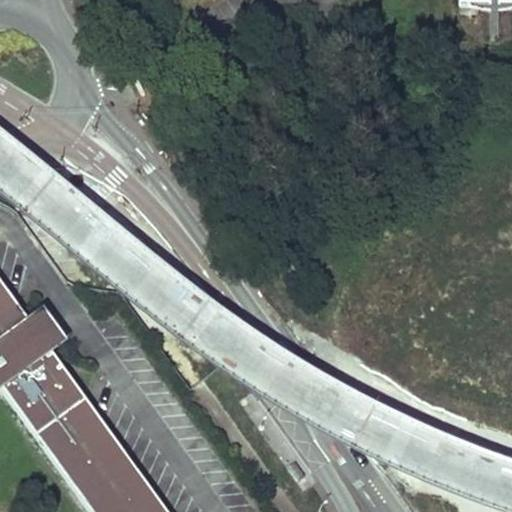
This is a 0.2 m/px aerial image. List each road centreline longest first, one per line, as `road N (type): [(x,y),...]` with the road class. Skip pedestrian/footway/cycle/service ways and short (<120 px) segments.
road 1 (unclassified): [(394,511),(138,155),(90,102)]
road 2 (unclassified): [(0,150),(172,277),(322,466),(349,511)]
road 3 (residential): [(292,0),(90,102)]
